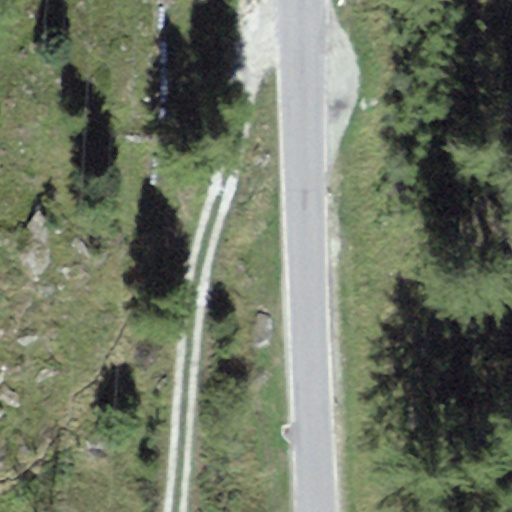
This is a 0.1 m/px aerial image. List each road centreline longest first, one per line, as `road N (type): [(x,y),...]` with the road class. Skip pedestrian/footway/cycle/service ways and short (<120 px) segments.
road 1 (track): [(178,511),(205,239),(266,35),(298,0)]
road 2 (tertiary): [(318,511),(300,0)]
